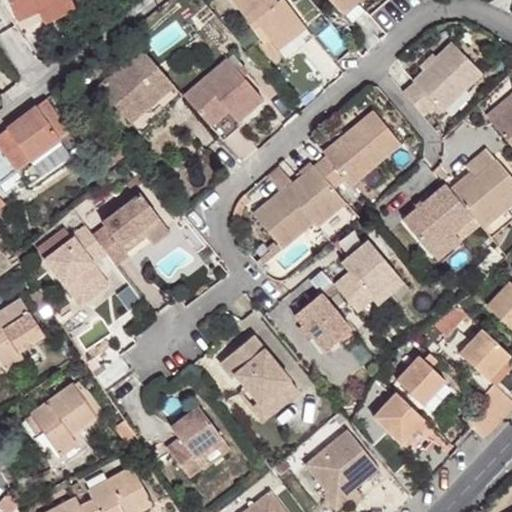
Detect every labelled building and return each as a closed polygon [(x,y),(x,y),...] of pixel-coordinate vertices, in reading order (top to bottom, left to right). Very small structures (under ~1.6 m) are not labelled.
[(54,8),(50,0),(7,0),(21,26),(43,14),(54,8)] [(68,0),(54,8),(60,22),(81,11),(75,0),(68,0)] [(280,0),(277,2),(275,0),(231,0),(249,23),(254,20),(259,26),(278,49),(305,28),(284,0),(280,0)] [(359,0),(330,0),(344,14),(356,3),(359,0)] [(356,3),(344,14),(352,24),(364,12),(356,3)] [(50,27),(60,22),(54,8),(43,14),(50,27)] [(259,26),(254,20),(249,23),(254,30),(259,26)] [(313,38),(305,28),(278,49),(285,58),(313,38)] [(413,81),(414,84),(403,93),(423,115),(435,105),(442,111),(481,73),(452,43),(437,58),(423,71),(413,81)] [(178,90),(141,48),(98,87),(120,112),(132,102),(146,118),(178,90)] [(437,58),(432,54),(419,67),(423,71),(437,58)] [(263,99),(227,59),(183,97),(220,137),(238,121),(263,99)] [(132,102),(120,112),(139,132),(181,94),(178,90),(146,118),(132,102)] [(511,92),(485,114),(492,123),(511,106),(511,92)] [(36,106),(0,134),(0,144),(0,145),(27,184),(79,147),(45,99),(36,106)] [(511,106),(492,123),(511,147),(511,106)] [(401,144),(373,110),(322,151),(326,156),(314,165),(334,189),(345,179),(351,186),(401,144)] [(241,125),(238,121),(220,137),(223,140),(241,125)] [(105,154),(112,162),(128,148),(121,141),(105,154)] [(487,148),(466,166),(471,172),(475,178),(496,160),(487,148)] [(473,217),(483,229),(491,238),(511,221),(511,215),(507,209),(502,213),(486,194),(509,174),(496,160),(475,178),(471,172),(450,190),(473,217)] [(313,166),(310,162),(298,171),(302,176),(313,166)] [(317,227),(346,203),(334,189),(314,165),(313,166),(302,176),(292,184),(286,189),(285,187),(279,192),(254,212),(254,216),(278,244),(282,249),(313,223),(317,227)] [(286,189),(292,184),(278,167),(267,177),(279,192),(285,187),(286,189)] [(511,177),(509,174),(486,194),(502,213),(507,209),(511,204),(511,177)] [(454,233),(473,217),(450,190),(445,185),(404,220),(431,253),(454,233)] [(170,232),(141,194),(102,223),(105,226),(93,235),(106,253),(115,264),(128,255),(125,251),(121,245),(142,229),(146,236),(153,244),(170,232)] [(358,219),(350,208),(321,232),(330,242),(358,219)] [(109,284),(94,263),(106,253),(93,235),(86,226),(85,225),(71,236),(73,238),(72,239),(64,227),(37,247),(45,258),(45,259),(76,300),(91,288),(96,294),(109,284)] [(142,229),(121,245),(125,251),(146,236),(142,229)] [(454,233),(431,253),(438,261),(461,240),(454,233)] [(345,268),(349,273),(334,285),(357,312),(372,299),(398,276),(368,240),(352,254),(356,259),(345,268)] [(278,244),(260,259),(264,264),(282,249),(278,244)] [(356,259),(352,254),(341,263),(345,268),(356,259)] [(398,276),(372,299),(377,305),(404,283),(398,276)] [(511,283),(510,282),(487,306),(511,329),(511,283)] [(91,288),(76,300),(80,306),(96,294),(91,288)] [(352,329),(321,293),(293,315),(324,352),(352,329)] [(40,295),(34,299),(39,307),(46,303),(40,295)] [(22,299),(0,312),(0,360),(1,363),(5,369),(23,357),(19,351),(44,335),(22,299)] [(452,308),(429,323),(445,337),(465,315),(455,306),(452,308)] [(511,356),(483,329),(460,354),(488,380),(511,356)] [(288,381),(251,336),(218,364),(230,379),(234,376),(238,372),(245,381),(241,385),(245,389),(258,406),(288,381)] [(107,349),(87,363),(91,370),(112,357),(107,349)] [(446,381),(419,356),(397,381),(423,406),(446,381)] [(385,362),(375,374),(381,379),(383,381),(393,370),(385,362)] [(245,381),(238,372),(234,376),(241,385),(245,381)] [(375,374),(370,384),(376,387),(381,379),(375,374)] [(258,406),(245,389),(238,395),(260,422),(297,392),(288,381),(258,406)] [(74,384),(30,414),(43,432),(34,438),(44,452),(53,446),(57,452),(58,453),(75,441),(71,435),(97,416),(74,384)] [(511,409),(511,401),(494,384),(484,395),(506,416),(511,409)] [(424,419),(396,393),(373,417),(401,444),(417,427),(424,419)] [(506,416),(484,395),(480,400),(474,406),(496,426),(506,416)] [(369,399),(363,397),(351,421),(356,424),(369,399)] [(496,426),(474,406),(464,417),(485,436),(496,426)] [(198,407),(169,428),(178,439),(182,445),(170,453),(188,478),(201,468),(197,462),(223,442),(198,407)] [(30,414),(22,421),(34,438),(43,432),(30,414)] [(139,442),(125,420),(114,427),(129,448),(139,442)] [(401,444),(415,458),(432,441),(417,427),(401,444)] [(346,499),(346,492),(353,487),(378,468),(348,430),(304,464),(326,491),(322,494),(333,509),(346,499)] [(178,439),(166,449),(170,453),(182,445),(178,439)] [(223,442),(197,462),(201,468),(202,470),(229,451),(223,442)] [(57,452),(47,457),(51,470),(65,463),(58,453),(57,452)] [(138,511),(153,504),(133,468),(89,491),(93,499),(80,506),(83,511),(138,511)] [(77,483),(70,487),(75,496),(82,493),(77,483)] [(346,492),(346,499),(356,490),(353,487),(346,492)] [(284,511),(269,492),(243,511),(284,511)] [(76,498),(49,511),(83,511),(80,506),(76,498)]
